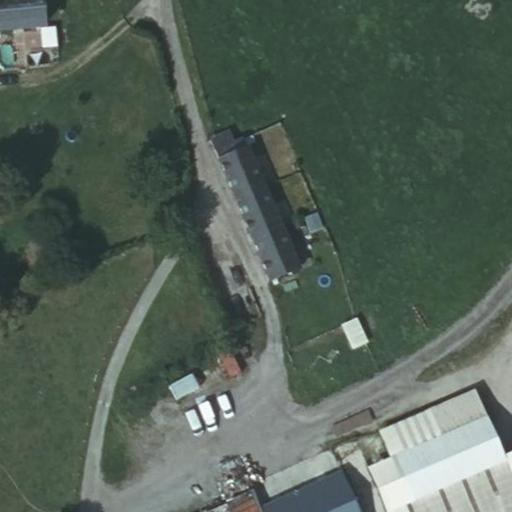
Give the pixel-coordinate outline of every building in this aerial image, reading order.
[(0,0),(0,28),(45,24),(42,0),(0,0)] [(201,134),(209,152),(242,141),(237,129),(229,133),(225,122),(201,134)] [(242,141),(209,152),(265,274),(296,259),(242,141)] [(357,319),(343,327),(352,354),(371,345),(357,319)] [(511,511),(511,466),(511,464),(477,391),(379,431),(409,501),(413,511),(511,511)] [(359,511),(340,473),(261,507),(262,511),(359,511)] [(262,511),(261,507),(252,490),(203,511),(262,511)] [(388,511),(413,511),(409,501),(387,508),(388,511)]
